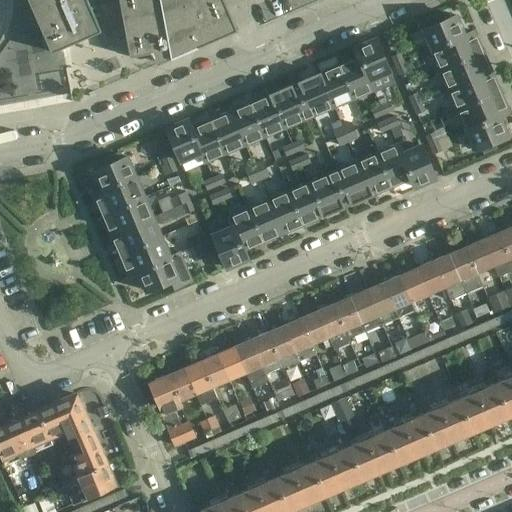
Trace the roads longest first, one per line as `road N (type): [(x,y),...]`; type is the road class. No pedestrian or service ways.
road 1 (residential): [(108,350),(511,176)]
road 2 (residential): [(0,153),(58,141),(392,0)]
road 3 (residential): [(108,350),(175,511)]
